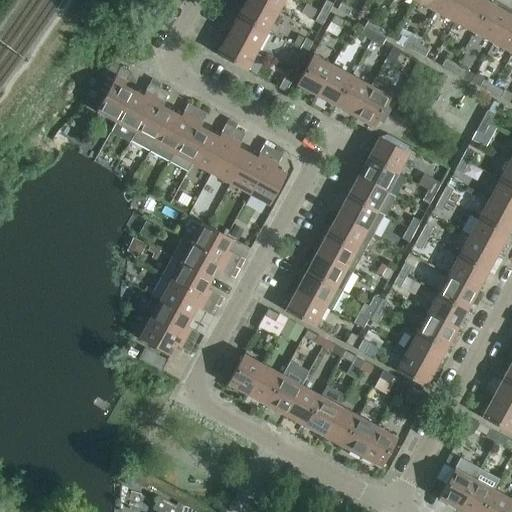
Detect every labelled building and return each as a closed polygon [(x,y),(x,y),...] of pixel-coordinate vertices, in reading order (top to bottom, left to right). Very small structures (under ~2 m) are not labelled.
[(277,13),(253,0),(246,0),(238,16),(267,32),(277,13)] [(283,0),(253,0),(277,13),(283,0)] [(333,4),(326,0),(320,12),(327,15),(333,4)] [(436,12),(442,0),(417,0),(416,1),(436,12)] [(455,22),(466,0),(442,0),(436,12),(455,22)] [(474,33),(489,4),(482,0),(466,0),(455,22),(474,33)] [(341,3),(337,10),(348,16),(352,8),(341,3)] [(306,4),(300,14),(312,21),(317,11),(306,4)] [(493,43),(509,14),(489,4),(474,33),(493,43)] [(315,21),(322,25),(327,15),(320,12),(315,21)] [(511,53),(511,15),(509,14),(493,43),(511,53)] [(345,21),(334,15),(330,22),(341,28),(345,21)] [(267,32),(238,16),(227,35),(256,51),(267,32)] [(368,21),(364,28),(374,34),(378,27),(368,21)] [(378,27),(374,34),(385,39),(389,32),(378,27)] [(364,28),(361,35),(371,41),(374,34),(364,28)] [(371,41),(381,46),(385,39),(374,34),(371,41)] [(217,55),(246,71),(256,51),(227,35),(217,55)] [(298,35),(293,45),(300,48),(305,39),(298,35)] [(313,42),(305,39),(300,48),(299,50),(306,53),(313,42)] [(407,39),(403,46),(415,52),(418,45),(407,39)] [(424,57),(428,50),(418,45),(415,52),(424,57)] [(386,58),(392,61),(399,50),(392,47),(386,58)] [(294,59),(301,63),(306,53),(299,50),(294,59)] [(312,56),(296,85),(316,95),(332,66),(312,56)] [(445,59),(441,66),(452,72),(456,65),(445,59)] [(462,78),(466,71),(456,65),(452,72),(462,78)] [(335,106),(351,77),(332,66),(316,95),(335,106)] [(123,86),(131,73),(120,67),(96,111),(116,122),(133,91),(123,86)] [(354,116),(370,87),(351,77),(335,106),(354,116)] [(291,81),(284,78),(278,88),(285,92),(291,81)] [(483,80),(479,87),(490,93),(494,86),(483,80)] [(150,83),(142,96),(133,91),(116,122),(135,133),(159,88),(150,83)] [(500,98),(504,91),(494,86),(490,93),(500,98)] [(374,127),(390,98),(370,87),(354,116),(374,127)] [(161,107),(169,93),(159,88),(135,133),(131,140),(150,150),(171,112),(161,107)] [(188,103),(180,117),(171,112),(150,150),(169,161),(197,108),(188,103)] [(199,127),(207,114),(197,108),(169,161),(188,171),(192,163),(209,132),(199,127)] [(494,114),(487,110),(482,121),(489,124),(494,114)] [(476,132),(483,135),(489,124),(482,121),(476,132)] [(226,124),(218,138),(209,132),(192,163),(211,174),(235,129),(226,124)] [(230,184),(247,153),(237,148),(245,134),(235,129),(211,174),(230,184)] [(372,150),(368,148),(364,155),(397,173),(408,153),(379,138),(372,150)] [(264,144),(256,158),(247,153),(230,184),(249,194),(273,150),(264,144)] [(474,152),(467,148),(461,159),(468,163),(474,152)] [(269,205),(286,174),(275,168),(283,155),(273,150),(249,194),(269,205)] [(360,163),(364,165),(358,177),(387,192),(397,173),(364,155),(360,163)] [(455,169),(462,173),(468,163),(461,159),(455,169)] [(500,180),(511,186),(511,161),(510,161),(500,180)] [(387,192),(358,177),(348,196),(376,211),(387,192)] [(441,183),(434,180),(428,190),(435,194),(441,183)] [(489,199),(511,211),(511,186),(500,180),(489,199)] [(453,190),(446,186),(440,197),(447,201),(453,190)] [(422,201),(429,205),(435,194),(428,190),(422,201)] [(337,215),(373,235),(384,215),(376,211),(348,196),(337,215)] [(434,207),(441,211),(447,201),(440,197),(434,207)] [(511,225),(511,211),(489,199),(479,218),(508,234),(511,225)] [(327,234),(363,254),(373,235),(337,215),(327,234)] [(420,221),(413,218),(407,228),(414,232),(420,221)] [(469,237),(497,253),(508,234),(479,218),(469,237)] [(227,250),(233,240),(201,223),(191,243),(235,267),(240,258),(227,250)] [(432,228),(425,224),(420,235),(427,239),(432,228)] [(402,239),(409,243),(414,232),(407,228),(402,239)] [(233,229),(229,236),(237,240),(241,233),(233,229)] [(316,253),(353,273),(363,254),(327,234),(316,253)] [(414,245),(421,249),(427,239),(420,235),(414,245)] [(497,253),(469,237),(458,256),(487,272),(497,253)] [(217,269),(230,277),(235,267),(191,243),(183,239),(173,258),(211,279),(217,269)] [(302,270),(306,272),(342,292),(353,273),(316,253),(311,264),(307,262),(302,270)] [(448,275),(477,291),(487,272),(458,256),(448,275)] [(220,296),(206,288),(211,279),(173,258),(163,277),(215,305),(220,296)] [(411,267),(404,263),(399,273),(406,277),(411,267)] [(393,270),(386,267),(381,277),(388,281),(393,270)] [(296,291),(325,307),(332,311),(342,292),(306,272),(296,291)] [(393,284),(400,288),(406,277),(399,273),(393,284)] [(477,291),(448,275),(437,294),(466,310),(477,291)] [(196,307),(210,315),(215,305),(163,277),(153,296),(160,300),(191,317),(196,307)] [(290,302),(286,300),(281,309),(314,327),(325,307),(296,291),(290,302)] [(427,313),(456,329),(466,310),(437,294),(427,313)] [(374,296),(368,306),(376,310),(381,299),(374,296)] [(381,299),(376,310),(383,314),(388,303),(381,299)] [(199,334),(186,326),(191,317),(160,300),(150,319),(194,343),(199,334)] [(366,311),(363,317),(370,321),(373,315),(376,310),(368,306),(366,311)] [(268,309),(264,316),(275,322),(279,314),(268,309)] [(373,315),(370,321),(377,324),(380,319),(383,314),(376,310),(373,315)] [(456,329),(427,313),(417,332),(446,348),(456,329)] [(139,339),(170,356),(175,345),(189,353),(194,343),(150,319),(139,339)] [(281,332),(293,339),(300,326),(288,320),(281,332)] [(307,330),(303,337),(314,343),(317,336),(307,330)] [(352,347),(358,336),(351,332),(345,344),(352,347)] [(406,351),(435,367),(446,348),(417,332),(406,351)] [(357,350),(364,354),(370,343),(363,339),(357,350)] [(334,345),(331,352),(341,358),(345,351),(334,345)] [(145,348),(139,359),(162,371),(168,360),(145,348)] [(352,363),(355,356),(345,351),(341,358),(352,363)] [(396,371),(425,387),(435,367),(406,351),(396,371)] [(243,355),(227,384),(247,395),(263,366),(243,355)] [(511,361),(503,379),(511,383),(511,361)] [(364,362),(360,370),(369,375),(373,367),(364,362)] [(263,366),(247,395),(266,405),(282,376),(263,366)] [(383,371),(379,378),(390,384),(393,377),(383,371)] [(282,376),(266,405),(285,415),(301,386),(282,376)] [(511,383),(503,379),(492,398),(511,408),(511,383)] [(301,386),(285,415),(304,425),(320,397),(301,386)] [(429,396),(412,387),(406,399),(422,408),(429,396)] [(320,397),(304,425),(323,436),(339,407),(320,397)] [(482,418),(511,433),(511,430),(511,408),(492,398),(482,418)] [(339,407),(323,436),(342,446),(358,417),(339,407)] [(358,417),(342,446),(361,456),(377,428),(358,417)] [(480,424),(476,431),(487,437),(491,430),(480,424)] [(381,467),(397,438),(377,428),(361,456),(381,467)] [(511,441),(507,438),(503,445),(511,450),(511,441)] [(446,484),(438,498),(458,509),(478,472),(458,461),(453,471),(446,484)] [(443,466),(436,479),(446,484),(453,471),(443,466)] [(124,467),(117,480),(125,485),(132,483),(137,474),(124,467)] [(464,511),(480,511),(493,490),(497,482),(478,472),(458,509),(464,511)] [(505,511),(511,501),(493,490),(480,511),(505,511)] [(178,511),(180,510),(182,511),(183,510),(159,497),(152,509),(157,511),(178,511)]
